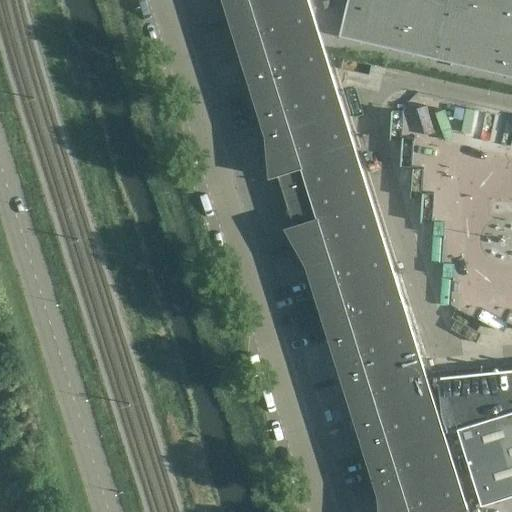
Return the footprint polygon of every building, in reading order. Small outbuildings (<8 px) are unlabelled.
[(223,0),(230,20),(229,21),(228,21),(296,0),(223,0)] [(229,22),(230,22),(242,58),(240,59),(319,35),(308,0),(296,0),(228,21),(229,21),(229,22)] [(511,0),(347,0),(339,37),(511,77),(511,0)] [(252,97),(252,98),(331,73),(319,35),(240,59),(241,60),(242,60),(253,96),(253,97),(252,97)] [(264,135),(264,136),(343,111),(331,73),(252,98),(253,98),(254,98),(265,135),(264,135)] [(487,109),(422,98),(416,131),(481,142),(487,109)] [(305,265),(384,240),(343,111),(264,136),(265,136),(266,136),(270,149),(266,150),(269,177),(277,175),(293,226),(285,228),(299,253),(299,252),(302,251),(306,264),(305,264),(305,265)] [(317,303),(396,279),(384,240),(305,265),(305,266),(307,265),(318,302),(317,303)] [(329,341),(408,317),(396,279),(317,303),(317,304),(318,304),(330,340),(329,341)] [(341,379),(341,380),(419,355),(408,317),(329,341),(329,342),(330,342),(342,378),(341,379)] [(419,355),(341,380),(342,380),(354,417),(353,417),(353,418),(431,393),(419,355)] [(511,369),(440,376),(457,429),(481,505),(511,495),(511,369)] [(431,393),(353,418),(354,418),(366,455),(365,455),(364,456),(443,431),(431,393)] [(377,493),(376,494),(455,469),(443,431),(364,456),(365,456),(366,456),(377,493)] [(379,508),(378,511),(457,511),(468,509),(467,507),(455,469),(376,494),(377,495),(378,494),(382,507),(379,508)]
